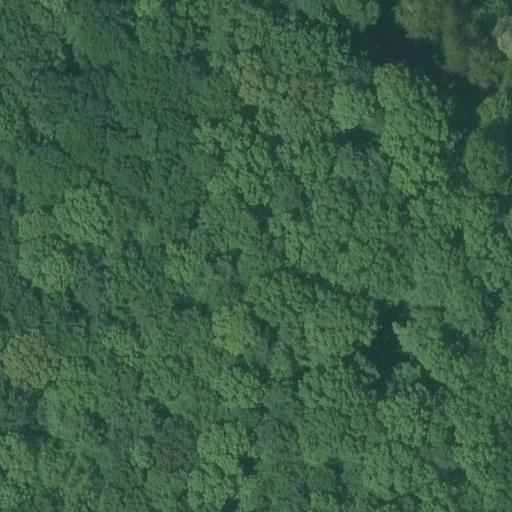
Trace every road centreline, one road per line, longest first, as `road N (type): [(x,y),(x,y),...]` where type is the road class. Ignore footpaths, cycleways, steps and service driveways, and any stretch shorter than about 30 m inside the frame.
road 1 (track): [(466,126),(410,193),(348,352),(339,511)]
road 2 (secondary): [(511,157),(278,0)]
road 3 (track): [(0,148),(128,0)]
